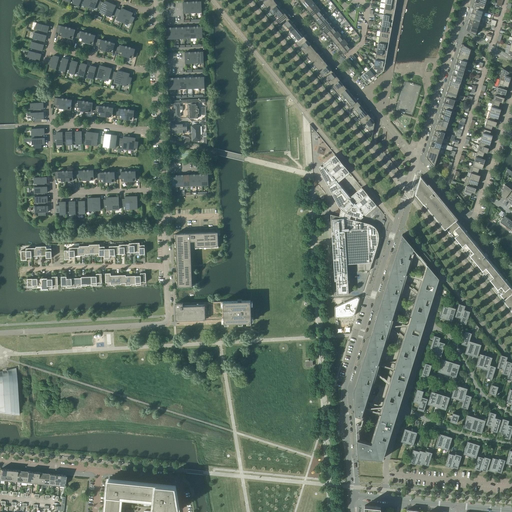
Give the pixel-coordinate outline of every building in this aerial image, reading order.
[(95,7),(98,8),(100,3),(97,1),(98,0),(91,0),(88,7),(94,10),(95,7)] [(269,13),(270,12),(269,11),(277,5),(274,1),(274,0),(266,7),(269,11),(268,12),(269,13)] [(306,8),(309,12),(317,6),(318,4),(315,0),(313,2),(306,8)] [(100,12),(105,15),(110,3),(104,1),(103,4),(100,3),(98,8),(101,10),(100,12)] [(475,2),(473,8),(483,11),(485,12),(487,6),(485,5),(475,2)] [(112,15),(115,16),(117,10),(114,9),(116,6),(110,3),(105,15),(111,17),(112,15)] [(269,11),(270,12),(273,15),(281,9),(281,8),(280,9),(277,5),(269,11)] [(309,12),(312,16),(320,10),(317,6),(309,12)] [(117,20),(122,22),(127,11),(121,8),(120,11),(117,10),(115,16),(118,17),(117,20)] [(322,8),(320,10),(312,16),(316,21),(323,14),(326,12),(322,8)] [(473,8),(471,13),(481,16),(483,11),(473,8)] [(276,21),(277,20),(276,19),(284,13),(281,9),(273,15),(273,16),(273,15),(276,19),(275,20),(276,21)] [(127,11),(122,22),(128,25),(129,22),(132,24),(134,18),(131,16),(133,13),(127,11)] [(316,21),(319,25),(329,17),(329,16),(326,12),(323,14),(316,21)] [(281,25),(282,26),(289,19),(288,18),(288,17),(284,13),(276,19),(277,20),(280,24),(282,25),(281,25)] [(471,13),(470,19),(479,22),(481,16),(471,13)] [(319,25),(323,29),(332,21),(329,17),(319,25)] [(284,31),(286,30),(285,30),(293,23),(289,19),(282,26),(285,29),(283,30),(284,31)] [(470,19),(468,24),(478,27),(479,22),(470,19)] [(332,21),(323,29),(326,33),(335,26),(335,25),(332,21)] [(34,32),(46,36),(46,35),(43,35),(44,31),(47,32),(49,26),(37,23),(35,29),(38,30),(37,33),(34,32)] [(288,34),(296,27),(293,23),(285,30),(286,30),(288,34)] [(478,27),(468,24),(466,30),(475,35),(478,27)] [(58,35),(66,37),(68,28),(61,26),(58,25),(56,31),(59,32),(58,35)] [(326,33),(330,37),(339,30),(335,26),(326,33)] [(291,40),(292,39),(291,38),(299,32),(296,28),(297,28),(296,27),(288,34),(291,38),(290,39),(291,40)] [(74,36),(77,37),(78,31),(75,30),(68,28),(66,37),(73,39),(74,36)] [(330,37),(333,42),(342,34),(339,30),(330,37)] [(79,41),(86,43),(88,33),(81,31),(81,32),(78,31),(77,37),(80,37),(79,41)] [(32,41),(32,42),(44,45),(40,44),(41,41),(45,42),(46,36),(34,32),(33,38),(35,39),(34,42),(32,41)] [(292,39),(295,43),(303,36),(299,32),(291,38),(292,39)] [(96,45),(98,36),(95,36),(96,35),(88,33),(86,43),(93,45),(94,41),(97,42),(96,45)] [(333,42),(337,46),(344,40),(341,36),(342,34),(333,42)] [(98,49),(105,51),(108,41),(101,39),(101,40),(98,39),(99,36),(98,36),(96,45),(99,46),(98,49)] [(298,48),(299,47),(307,40),(303,36),(295,43),(296,43),(298,46),(297,47),(298,48)] [(302,51),(310,44),(307,40),(299,47),(302,50),(302,51)] [(337,46),(340,50),(348,44),(344,40),(337,46)] [(113,49),(116,50),(118,45),(115,44),(115,43),(108,41),(105,51),(112,53),(113,49)] [(29,51),(41,54),(38,53),(39,50),(42,51),(44,45),(32,42),(30,47),(33,48),(32,51),(29,51)] [(305,57),(306,56),(305,55),(313,49),(310,45),(310,44),(302,51),(305,55),(304,56),(305,57)] [(348,44),(340,50),(344,54),(351,48),(348,44)] [(462,44),(459,53),(469,56),(471,49),(462,44)] [(118,55),(126,57),(128,47),(121,45),(118,45),(116,50),(119,51),(118,55)] [(128,47),(126,57),(133,59),(134,55),(137,56),(138,50),(135,49),(128,47)] [(306,56),(309,59),(317,53),(317,52),(316,53),(313,49),(305,55),(306,56)] [(41,54),(29,51),(27,57),(30,57),(29,61),(35,63),(36,59),(39,60),(41,54)] [(312,65),(313,64),(313,63),(321,57),(317,53),(309,59),(309,60),(310,60),(312,63),(311,64),(312,65)] [(459,53),(457,59),(467,62),(469,56),(459,53)] [(50,67),(56,69),(59,57),(53,55),(52,59),(49,58),(47,64),(51,65),(50,67)] [(59,70),(65,72),(68,60),(62,58),(61,61),(58,60),(59,57),(56,69),(57,67),(60,67),(59,70)] [(313,64),(316,68),(324,61),(321,57),(313,63),(313,64)] [(457,59),(455,64),(465,67),(467,62),(457,59)] [(68,73),(74,74),(78,62),(72,61),(71,64),(68,63),(69,60),(68,60),(65,72),(66,69),(69,70),(68,73)] [(319,73),(320,72),(327,65),(324,61),(316,68),(319,71),(318,72),(319,73)] [(78,75),(83,77),(87,65),(81,63),(80,66),(77,66),(78,62),(74,74),(75,72),(78,73),(78,75)] [(455,64),(454,70),(463,73),(465,67),(455,64)] [(87,78),(93,79),(96,67),(90,66),(89,69),(86,68),(87,65),(83,77),(84,77),(84,74),(88,75),(87,78)] [(320,72),(323,76),(331,69),(327,65),(320,72)] [(374,65),(369,69),(376,77),(384,70),(384,67),(374,65)] [(97,78),(102,79),(106,67),(100,66),(99,69),(96,68),(96,67),(93,79),(94,74),(97,75),(97,78)] [(109,78),(112,79),(114,73),(111,72),(112,69),(106,67),(102,79),(108,81),(109,78)] [(328,84),(329,83),(328,82),(336,76),(333,71),(332,72),(331,70),(331,69),(323,76),(324,76),(325,78),(328,82),(327,83),(328,84)] [(369,69),(365,72),(372,80),(376,77),(369,69)] [(503,69),(500,79),(509,82),(511,77),(508,76),(509,72),(503,69)] [(454,70),(452,75),(462,78),(463,73),(454,70)] [(114,83),(120,84),(124,72),(118,71),(117,74),(114,73),(112,79),(115,80),(114,83)] [(124,72),(120,84),(126,86),(127,83),(130,84),(132,78),(129,77),(130,74),(124,72)] [(372,80),(365,72),(360,76),(367,84),(372,80)] [(452,75),(450,81),(460,84),(462,78),(452,75)] [(331,87),(340,80),(336,76),(328,82),(329,83),(331,86),(331,87)] [(500,79),(497,87),(504,89),(505,86),(508,87),(509,82),(500,79)] [(334,92),(335,92),(335,91),(343,85),(340,81),(340,80),(331,87),(334,90),(333,91),(334,92)] [(450,81),(449,86),(458,89),(460,84),(450,81)] [(335,91),(335,92),(338,95),(346,88),(343,85),(335,91)] [(449,86),(447,91),(457,95),(458,89),(449,86)] [(492,94),(495,95),(501,97),(502,94),(505,95),(507,90),(504,89),(497,87),(496,91),(493,91),(492,94)] [(341,101),(342,100),(342,99),(350,93),(346,88),(338,95),(339,96),(339,95),(342,99),(340,100),(341,101)] [(447,91),(445,97),(455,100),(457,95),(447,91)] [(342,100),(345,103),(353,97),(350,93),(342,99),(342,100)] [(489,102),(492,103),(499,105),(500,102),(503,103),(504,98),(501,97),(495,95),(493,99),(490,99),(489,102)] [(348,109),(349,108),(357,101),(353,97),(345,103),(349,107),(347,108),(348,109)] [(445,97),(443,102),(453,105),(455,100),(445,97)] [(56,108),(64,109),(65,99),(58,98),(57,98),(54,98),(53,104),(57,104),(56,108)] [(71,106),(74,106),(75,100),(72,100),(65,99),(64,109),(71,110),(71,106)] [(77,110),(84,111),(86,101),(78,100),(78,101),(75,100),(74,106),(78,107),(77,110)] [(95,112),(96,103),(93,103),(93,102),(86,101),(84,111),(92,112),(92,109),(95,109),(95,112)] [(352,112),(360,105),(357,101),(349,108),(352,111),(352,112)] [(31,113),(43,112),(40,112),(40,109),(43,109),(43,102),(30,103),(31,109),(33,109),(34,113),(31,113)] [(443,102),(442,108),(452,111),(453,105),(443,102)] [(98,116),(105,117),(106,107),(99,106),(96,106),(96,103),(95,112),(98,112),(98,116)] [(492,103),(490,111),(499,114),(501,109),(498,108),(499,105),(492,103)] [(198,108),(196,108),(196,111),(198,111),(199,118),(204,118),(203,105),(198,105),(198,108)] [(355,118),(356,117),(356,116),(363,110),(360,106),(361,106),(360,105),(352,112),(355,116),(354,117),(355,118)] [(113,114),(116,114),(117,108),(113,108),(114,108),(106,107),(105,117),(112,118),(113,114)] [(118,118),(126,119),(127,109),(120,108),(120,109),(117,108),(116,114),(119,115),(118,118)] [(442,108),(440,113),(450,116),(452,111),(442,108)] [(127,109),(126,119),(133,120),(134,117),(137,117),(138,111),(134,111),(134,110),(127,109)] [(356,117),(359,120),(367,114),(367,113),(367,114),(363,110),(356,116),(356,117)] [(490,111),(487,119),(494,121),(495,118),(498,119),(499,114),(490,111)] [(43,112),(31,113),(31,119),(34,119),(34,122),(40,122),(40,119),(43,118),(43,112)] [(440,113),(438,119),(448,122),(450,116),(440,113)] [(362,126),(363,125),(363,124),(371,118),(367,114),(359,120),(359,121),(360,120),(362,124),(361,125),(362,126)] [(363,124),(363,125),(366,129),(367,129),(372,135),(375,123),(374,123),(374,122),(371,118),(363,124)] [(438,119),(437,124),(446,127),(448,122),(438,119)] [(494,121),(487,119),(485,127),(491,129),(492,126),(495,127),(497,122),(494,121)] [(171,125),(171,133),(186,132),(186,124),(171,125)] [(437,124),(435,130),(445,133),(446,127),(437,124)] [(192,126),(192,141),(200,141),(200,126),(192,126)] [(32,138),(44,138),(41,138),(41,135),(44,135),(44,128),(31,129),(32,135),(34,135),(35,138),(32,138)] [(484,129),(481,137),(491,140),(493,135),(490,134),(491,131),(484,129)] [(435,130),(433,135),(443,138),(445,133),(435,130)] [(57,145),(63,145),(62,132),(56,133),(56,136),(53,136),(53,142),(56,142),(57,145)] [(66,145),(72,144),(72,132),(66,132),(66,136),(63,136),(62,132),(63,145),(63,142),(66,142),(66,145)] [(76,144),(82,144),(81,132),(75,132),(75,135),(72,135),(72,132),(72,144),(72,142),(76,142),(76,144)] [(85,144),(91,145),(92,133),(86,132),(86,135),(82,135),(82,132),(81,132),(82,144),(82,141),(85,142),(85,144)] [(97,143),(100,144),(101,137),(98,137),(99,133),(92,133),(91,145),(97,146),(97,143)] [(103,147),(109,147),(111,135),(105,134),(104,138),(101,137),(100,144),(103,144),(103,147)] [(116,145),(119,146),(120,140),(117,139),(117,136),(111,135),(109,147),(115,148),(116,145)] [(433,135),(432,140),(441,143),(443,138),(433,135)] [(122,149),(128,150),(129,137),(123,137),(123,140),(120,140),(119,146),(122,146),(122,149)] [(129,137),(128,150),(134,150),(134,148),(137,148),(138,142),(135,141),(135,138),(129,137)] [(481,137),(479,145),(486,147),(487,144),(490,145),(491,140),(481,137)] [(44,138),(32,138),(32,145),(35,145),(35,148),(41,148),(41,144),(44,144),(44,138)] [(432,140),(430,146),(440,149),(441,143),(432,140)] [(479,145),(476,153),(483,155),(484,152),(487,153),(489,148),(486,147),(479,145)] [(430,146),(428,151),(438,154),(440,149),(430,146)] [(438,154),(428,151),(426,157),(434,167),(438,154)] [(476,153),(474,161),(484,164),(485,159),(482,159),(483,155),(476,153)] [(331,214),(332,232),(332,244),(334,244),(334,248),(333,248),(333,253),(334,252),(335,256),(333,256),(333,261),(335,261),(335,264),(334,264),(334,269),(335,269),(336,272),(334,272),(334,277),(336,277),(336,280),(335,280),(335,281),(336,281),(337,295),(349,294),(348,279),(347,264),(358,263),(358,271),(363,271),(365,271),(367,271),(370,270),(378,245),(378,243),(378,241),(379,240),(379,238),(379,237),(379,236),(379,235),(378,234),(378,233),(378,232),(377,231),(377,230),(376,229),(376,228),(375,227),(374,227),(374,226),(373,225),(372,225),(371,224),(370,224),(369,224),(368,223),(367,223),(355,220),(356,217),(362,218),(363,217),(362,216),(364,214),(365,215),(377,206),(362,187),(350,197),(349,195),(349,194),(340,184),(338,182),(350,173),(335,154),(323,164),(324,165),(322,167),(321,166),(318,168),(337,204),(338,205),(338,206),(339,207),(340,208),(341,209),(339,216),(331,214)] [(470,166),(469,168),(478,171),(479,168),(482,169),(484,164),(474,161),(473,166),(470,166)] [(470,173),(469,177),(479,180),(480,176),(477,175),(478,171),(469,168),(468,171),(470,173)] [(79,180),(87,180),(86,170),(79,170),(79,171),(76,171),(76,177),(79,177),(79,180)] [(97,179),(97,170),(94,170),(86,170),(87,180),(94,180),(94,176),(97,176),(97,179)] [(97,170),(97,179),(100,179),(100,182),(108,182),(107,172),(100,172),(100,173),(97,173),(97,170)] [(58,181),(66,181),(65,171),(58,171),(58,172),(55,172),(55,178),(58,178),(58,181)] [(73,177),(76,177),(76,171),(73,171),(65,171),(66,181),(73,181),(73,177)] [(121,172),(118,172),(118,178),(121,178),(121,181),(129,181),(128,171),(121,171),(121,172)] [(136,171),(128,171),(129,181),(136,181),(136,177),(139,177),(139,171),(136,171)] [(115,172),(107,172),(108,182),(115,182),(115,178),(118,178),(118,172),(115,172)] [(414,194),(450,238),(463,227),(460,223),(460,222),(458,224),(456,221),(458,219),(457,219),(436,193),(435,194),(432,190),(433,190),(420,175),(414,194)] [(464,185),(466,186),(466,185),(473,187),(474,184),(477,185),(479,180),(469,177),(466,176),(464,185)] [(34,187),(47,187),(47,186),(43,187),(43,183),(47,183),(46,177),(34,177),(34,184),(37,184),(37,187),(34,187)] [(501,196),(507,200),(511,192),(511,189),(505,184),(501,196)] [(466,185),(466,186),(464,194),(471,196),(472,192),(475,193),(476,188),(473,187),(466,185)] [(35,197),(47,196),(44,196),(43,193),(47,193),(47,187),(34,187),(35,193),(37,193),(37,196),(35,197)] [(35,206),(47,206),(44,206),(44,203),(47,202),(47,196),(35,197),(35,203),(38,203),(38,206),(35,206)] [(137,196),(131,197),(131,209),(138,209),(138,206),(141,206),(141,200),(137,200),(137,196)] [(106,201),(103,201),(104,208),(107,207),(107,210),(113,210),(112,197),(106,198),(106,201)] [(119,197),(112,197),(113,210),(119,210),(119,207),(122,207),(122,200),(119,201),(119,197)] [(125,200),(122,200),(122,207),(125,207),(125,209),(131,209),(131,197),(125,197),(125,200)] [(85,201),(85,214),(85,208),(88,208),(88,211),(94,211),(94,198),(88,198),(88,202),(85,202),(85,201)] [(100,198),(94,198),(94,211),(100,210),(100,208),(104,208),(103,201),(100,201),(100,198)] [(75,202),(76,214),(76,211),(79,211),(79,214),(85,214),(85,201),(78,201),(79,205),(75,205),(75,202)] [(66,214),(65,202),(59,202),(59,206),(56,206),(56,212),(60,212),(60,215),(66,214)] [(66,202),(65,202),(66,214),(66,212),(69,212),(69,214),(76,214),(75,202),(69,202),(69,205),(66,205),(66,202)] [(47,206),(35,206),(35,212),(38,212),(38,216),(44,216),(44,212),(48,212),(47,206)] [(505,228),(509,231),(511,227),(511,221),(505,216),(500,222),(506,226),(505,228)] [(450,238),(502,301),(511,292),(511,289),(511,288),(511,287),(511,286),(487,256),(488,256),(486,253),(485,253),(463,227),(450,238)] [(195,247),(195,249),(218,248),(218,235),(218,232),(177,234),(177,241),(177,242),(178,249),(178,256),(178,257),(178,264),(178,265),(179,271),(179,272),(179,279),(179,286),(179,287),(189,287),(189,286),(189,271),(189,264),(188,241),(190,241),(192,241),(195,241),(195,247)] [(363,359),(361,367),(354,390),(355,414),(361,416),(364,408),(413,251),(414,248),(402,234),(391,269),(389,277),(377,314),(375,322),(363,359)] [(129,244),(124,244),(125,254),(125,252),(135,252),(134,243),(129,243),(129,244)] [(139,243),(134,243),(135,252),(139,252),(139,254),(145,254),(145,245),(140,245),(139,243)] [(89,246),(84,246),(85,254),(95,254),(94,244),(89,245),(89,246)] [(100,244),(94,244),(95,254),(99,253),(99,256),(104,256),(105,258),(104,246),(100,247),(100,244)] [(119,246),(114,246),(115,255),(115,254),(125,254),(124,244),(119,245),(119,246)] [(36,248),(31,248),(31,257),(32,257),(32,256),(41,256),(41,246),(36,247),(36,248)] [(46,246),(41,246),(41,256),(46,255),(46,258),(52,258),(51,248),(46,249),(46,246)] [(79,247),(74,247),(75,257),(75,255),(85,255),(85,254),(84,246),(79,246),(79,247)] [(105,246),(104,246),(105,258),(110,258),(110,255),(115,255),(114,246),(109,246),(109,249),(105,249),(105,246)] [(75,257),(74,247),(69,248),(69,250),(64,250),(65,259),(70,259),(70,257),(75,257)] [(31,257),(31,248),(26,248),(26,250),(21,251),(21,260),(27,260),(27,257),(31,257)] [(372,443),(357,438),(358,456),(383,459),(439,279),(427,265),(381,413),(372,443)] [(96,276),(91,276),(92,285),(97,285),(97,283),(102,283),(102,273),(96,274),(96,276)] [(110,285),(116,285),(115,275),(111,275),(111,273),(105,273),(105,282),(110,282),(110,285)] [(140,276),(135,276),(136,285),(141,285),(141,282),(146,282),(146,273),(140,273),(140,276)] [(115,275),(116,285),(121,284),(121,283),(125,283),(126,285),(125,275),(115,275)] [(126,275),(125,275),(126,285),(131,285),(131,284),(135,284),(136,285),(135,276),(126,276),(126,275)] [(52,279),(47,279),(48,288),(53,288),(53,286),(58,285),(57,276),(52,276),(52,279)] [(72,287),(71,278),(67,278),(66,276),(61,276),(61,285),(66,285),(66,288),(72,287)] [(91,276),(81,277),(82,286),(87,286),(87,284),(91,284),(91,285),(92,285),(91,276)] [(81,278),(71,278),(72,287),(77,287),(77,286),(82,286),(81,277),(81,278)] [(32,288),(38,287),(37,278),(27,279),(27,287),(32,286),(32,288)] [(37,278),(38,287),(42,287),(42,288),(48,288),(47,279),(37,279),(37,278)] [(511,292),(502,301),(511,312),(511,292)] [(336,317),(337,317),(353,316),(354,315),(359,299),(359,298),(359,297),(358,297),(357,297),(336,307),(335,307),(335,308),(335,316),(336,316),(336,317)] [(224,319),(224,323),(251,322),(250,301),(175,303),(176,321),(224,319)] [(455,317),(461,318),(461,319),(464,309),(464,310),(465,306),(459,304),(455,317)] [(440,318),(446,320),(450,307),(444,305),(440,318)] [(450,307),(446,320),(452,321),(456,309),(450,307)] [(461,319),(461,318),(460,322),(466,324),(470,311),(464,310),(464,309),(461,319)] [(461,344),(467,346),(469,341),(472,333),(465,331),(461,344)] [(430,348),(436,350),(439,341),(440,338),(434,336),(430,348)] [(436,350),(435,354),(441,356),(445,343),(439,341),(436,350)] [(465,354),(471,356),(475,343),(469,341),(467,346),(465,354)] [(475,343),(471,356),(477,357),(481,345),(475,343)] [(476,367),(482,368),(486,356),(480,354),(476,367)] [(497,368),(503,370),(506,361),(507,357),(501,355),(497,368)] [(482,368),(488,370),(490,365),(492,358),(486,356),(482,368)] [(438,372),(444,374),(448,361),(442,359),(438,372)] [(444,374),(450,376),(454,363),(448,361),(444,374)] [(502,373),(508,375),(511,366),(511,362),(506,361),(503,370),(502,373)] [(425,363),(421,376),(428,378),(432,365),(425,363)] [(454,363),(450,376),(456,378),(460,365),(454,363)] [(488,370),(485,378),(492,380),(496,367),(490,365),(488,370)] [(16,368),(0,371),(0,412),(19,415),(16,368)] [(492,384),(489,393),(495,395),(498,386),(492,384)] [(451,398),(457,400),(461,387),(455,385),(451,398)] [(457,400),(463,401),(465,394),(466,394),(467,389),(461,387),(457,400)] [(413,402),(419,404),(422,397),(424,391),(417,389),(413,402)] [(427,404),(433,406),(437,393),(431,391),(427,404)] [(433,406),(439,408),(443,395),(437,393),(433,406)] [(463,401),(461,407),(467,409),(471,396),(466,394),(465,394),(463,401)] [(443,395),(439,408),(446,410),(450,397),(443,395)] [(419,404),(417,410),(424,412),(428,399),(422,397),(419,404)] [(357,438),(372,443),(381,413),(364,408),(361,416),(355,414),(356,422),(365,417),(369,418),(366,425),(358,430),(356,430),(357,438)] [(486,425),(492,427),(495,418),(496,414),(490,412),(486,425)] [(453,413),(450,422),(456,424),(459,415),(453,413)] [(463,428),(469,430),(473,417),(467,415),(463,428)] [(469,430),(476,432),(480,419),(473,417),(469,430)] [(492,427),(490,430),(497,432),(501,420),(495,418),(492,427)] [(480,419),(476,432),(481,433),(485,421),(480,419)] [(499,431),(505,433),(508,424),(509,421),(503,419),(499,431)] [(505,433),(503,437),(510,439),(511,431),(511,425),(508,424),(505,433)] [(401,442),(407,443),(411,431),(405,429),(401,442)] [(411,431),(407,443),(413,445),(417,432),(411,431)] [(436,446),(442,448),(446,436),(440,434),(436,446)] [(446,436),(442,448),(448,450),(452,438),(446,436)] [(463,454),(470,456),(474,443),(467,441),(463,454)] [(474,443),(470,456),(476,458),(480,445),(474,443)] [(416,464),(416,463),(419,452),(419,451),(413,450),(409,462),(416,464)] [(422,465),(422,464),(426,452),(420,450),(419,451),(419,452),(416,463),(422,465)] [(422,464),(428,466),(432,453),(426,451),(426,452),(422,464)] [(451,468),(451,467),(455,455),(449,453),(445,466),(451,468)] [(451,467),(457,469),(461,456),(455,454),(455,455),(451,467)] [(480,471),(481,470),(480,470),(484,458),(478,456),(474,469),(480,471)] [(480,470),(481,470),(487,472),(491,459),(484,457),(484,458),(480,470)] [(495,472),(495,471),(499,460),(498,459),(493,458),(488,470),(495,472)] [(495,471),(501,473),(505,460),(499,458),(498,459),(499,460),(495,471)] [(123,498),(153,501),(154,484),(109,480),(107,496),(123,498)] [(162,508),(161,511),(175,511),(175,510),(178,510),(174,486),(154,484),(153,501),(152,507),(162,508)] [(121,511),(123,498),(107,496),(105,511),(121,511)]
